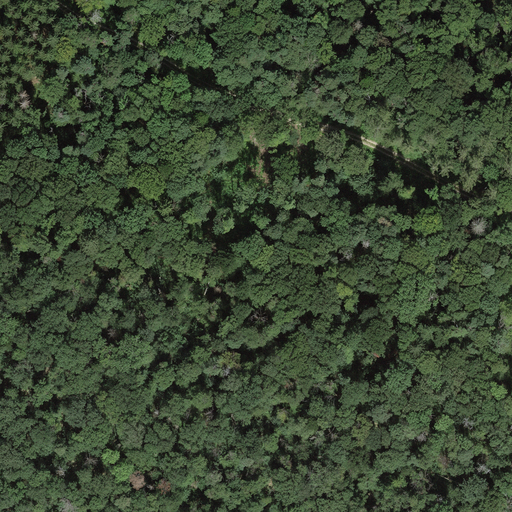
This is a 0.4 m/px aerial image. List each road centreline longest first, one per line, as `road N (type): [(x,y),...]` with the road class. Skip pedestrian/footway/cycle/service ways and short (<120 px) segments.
road 1 (track): [(511,208),(358,138),(205,86),(54,0)]
road 2 (track): [(0,370),(88,434),(252,511)]
